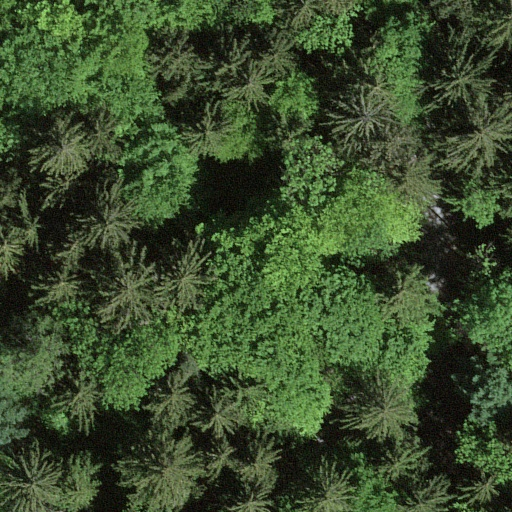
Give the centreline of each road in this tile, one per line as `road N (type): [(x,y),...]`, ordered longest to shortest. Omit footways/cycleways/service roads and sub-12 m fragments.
road 1 (track): [(415,0),(435,184),(394,303),(277,511)]
road 2 (track): [(435,184),(459,426),(477,511)]
